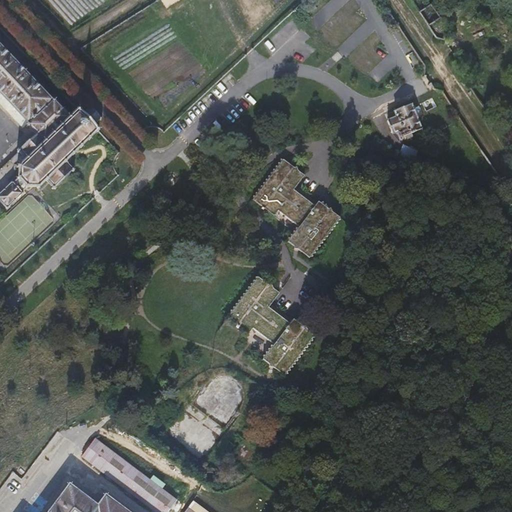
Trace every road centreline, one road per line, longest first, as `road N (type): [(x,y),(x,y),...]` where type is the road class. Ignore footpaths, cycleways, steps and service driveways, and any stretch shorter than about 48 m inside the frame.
road 1 (track): [(338,511),(420,402),(511,244)]
road 2 (track): [(397,0),(511,179)]
